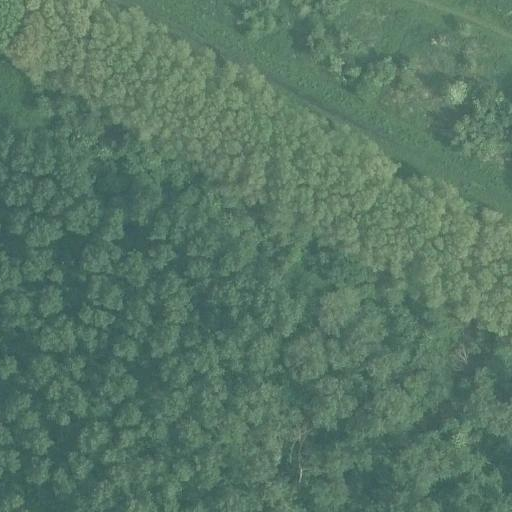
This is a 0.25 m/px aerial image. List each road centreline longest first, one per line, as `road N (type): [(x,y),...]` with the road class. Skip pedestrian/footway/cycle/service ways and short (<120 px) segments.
road 1 (track): [(511,285),(112,54),(0,3)]
road 2 (unknown): [(511,243),(63,0)]
